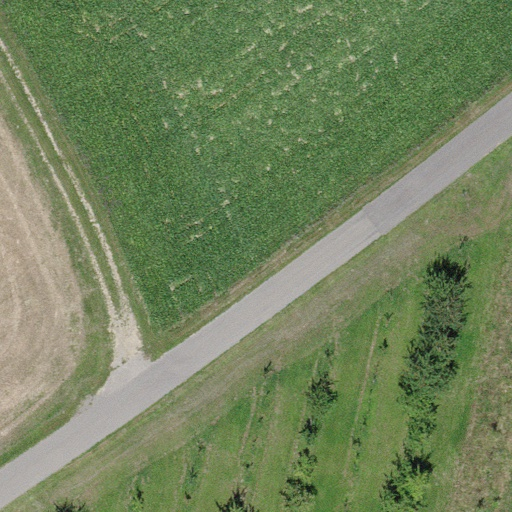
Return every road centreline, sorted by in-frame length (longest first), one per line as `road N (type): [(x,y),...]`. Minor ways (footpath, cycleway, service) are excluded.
road 1 (unclassified): [(511,107),(113,419),(0,496)]
road 2 (track): [(113,419),(101,258),(0,74)]
